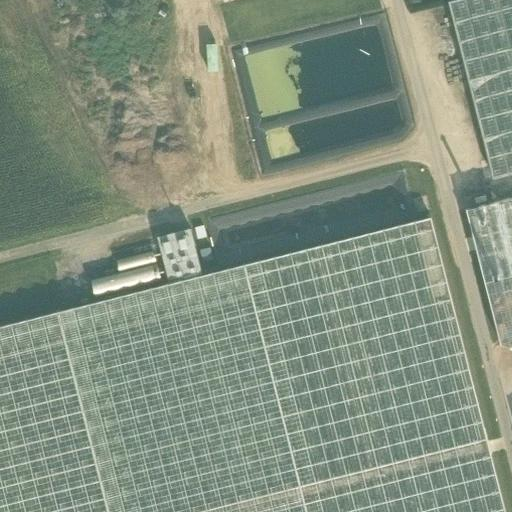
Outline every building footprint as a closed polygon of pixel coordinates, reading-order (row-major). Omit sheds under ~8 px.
[(511,0),(458,0),(448,3),(493,178),(511,173),(511,0)] [(381,15),(234,52),(265,173),(399,139),(409,125),(381,15)] [(403,174),(208,224),(218,265),(412,220),(403,174)] [(511,199),(467,211),(501,344),(503,343),(511,380),(511,199)] [(505,511),(431,218),(243,266),(305,511),(505,511)] [(190,229),(158,238),(170,284),(202,276),(190,229)] [(153,251),(116,261),(119,273),(156,264),(153,251)] [(158,264),(91,281),(95,298),(163,281),(158,264)] [(170,284),(57,313),(107,511),(305,511),(243,266),(202,276),(170,284)] [(0,511),(107,511),(57,313),(0,327),(0,511)]
